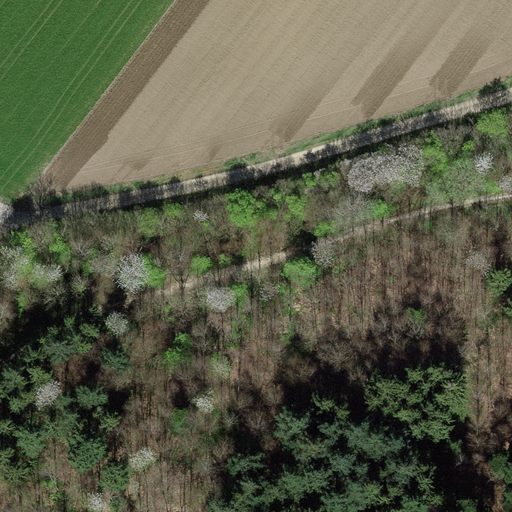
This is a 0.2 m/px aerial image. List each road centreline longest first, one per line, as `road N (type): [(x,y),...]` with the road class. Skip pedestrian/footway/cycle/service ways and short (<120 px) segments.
road 1 (track): [(0,371),(58,319),(269,267),(378,221),(511,200)]
road 2 (track): [(1,220),(80,216),(338,150),(511,94)]
